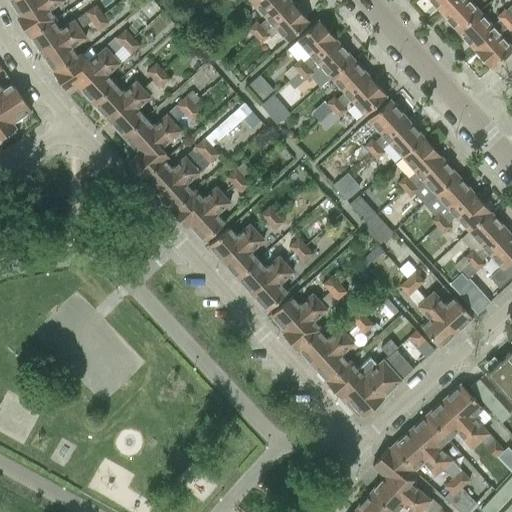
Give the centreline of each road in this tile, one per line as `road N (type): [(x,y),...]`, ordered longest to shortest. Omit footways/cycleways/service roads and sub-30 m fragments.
road 1 (residential): [(357,444),(69,126)]
road 2 (residential): [(357,444),(511,305)]
road 3 (residential): [(468,116),(364,0)]
